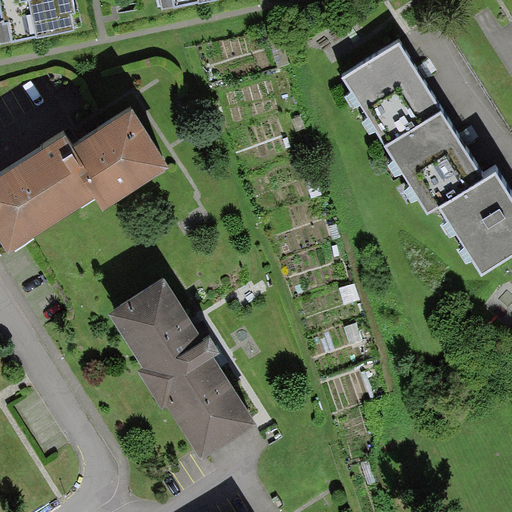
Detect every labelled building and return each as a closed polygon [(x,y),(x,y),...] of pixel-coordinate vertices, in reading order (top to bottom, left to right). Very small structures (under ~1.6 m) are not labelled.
[(0,0),(0,48),(76,33),(69,0),(0,0)] [(155,0),(158,14),(227,0),(155,0)] [(423,71),(400,35),(341,74),(427,206),(440,197),(486,168),(467,138),(423,71)] [(130,105),(70,140),(63,129),(0,166),(0,229),(7,241),(98,187),(105,199),(165,164),(130,105)] [(511,184),(497,161),(486,168),(440,197),(484,265),(511,247),(511,184)] [(155,273),(103,308),(199,450),(251,416),(155,273)]
